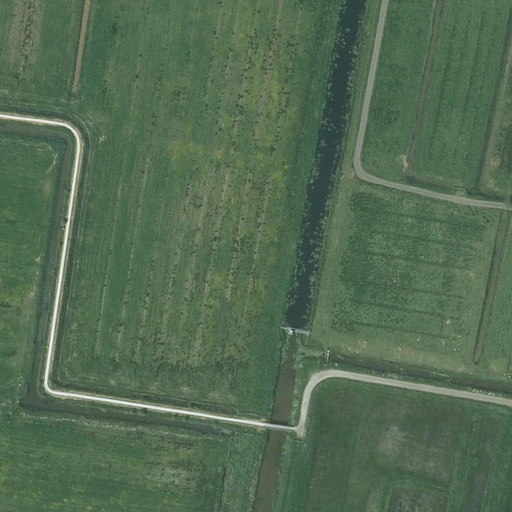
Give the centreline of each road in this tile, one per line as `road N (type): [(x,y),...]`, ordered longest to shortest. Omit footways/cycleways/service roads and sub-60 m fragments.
road 1 (unclassified): [(511,208),(361,174),(356,160),(383,0)]
road 2 (track): [(511,403),(334,375),(315,384),(304,431),(291,429)]
